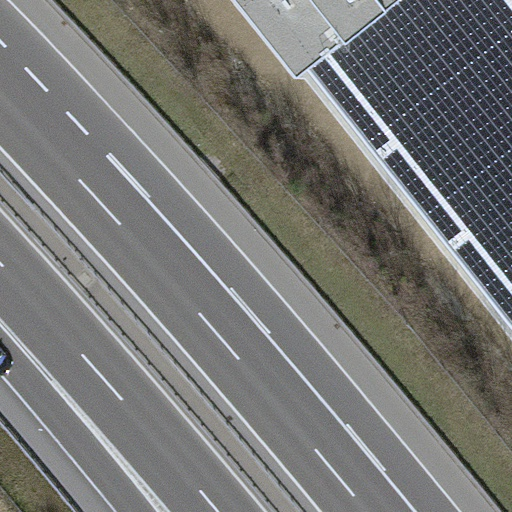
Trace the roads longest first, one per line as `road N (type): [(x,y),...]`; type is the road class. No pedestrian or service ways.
road 1 (motorway): [(327,461),(0,93)]
road 2 (motorway): [(0,264),(218,511)]
road 3 (motorway): [(0,304),(146,511)]
